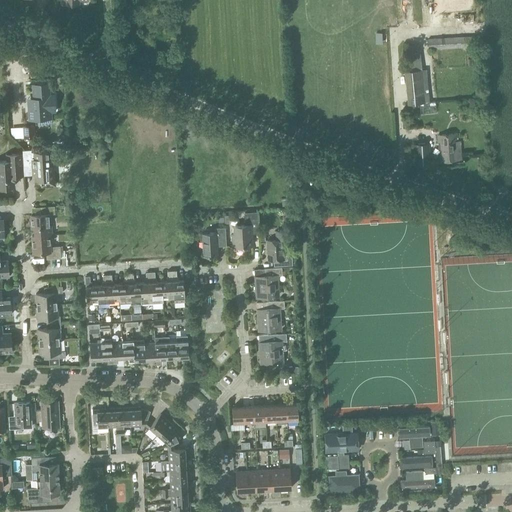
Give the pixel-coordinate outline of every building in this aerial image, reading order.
[(429,49),(481,46),(480,36),(428,39),(429,49)] [(425,103),(422,70),(405,72),(408,104),(425,103)] [(33,99),(29,99),(30,113),(30,117),(35,117),(35,119),(51,118),(51,112),(55,111),(54,95),(49,95),(49,83),(32,85),(33,99)] [(25,138),(35,138),(35,125),(25,126),(25,138)] [(20,126),(8,126),(9,137),(20,137),(20,126)] [(457,141),(456,133),(437,135),(439,161),(458,160),(458,159),(461,159),(459,141),(457,141)] [(416,165),(430,165),(430,143),(416,144),(416,165)] [(23,150),(22,150),(23,168),(31,167),(31,171),(31,175),(35,175),(35,182),(41,181),(45,181),(45,186),(54,186),(53,173),(50,174),(50,166),(49,159),(47,159),(47,152),(39,152),(31,152),(31,150),(23,150)] [(0,187),(14,187),(14,181),(11,179),(13,176),(22,176),(21,154),(11,155),(11,161),(0,161),(0,187)] [(290,196),(282,197),(283,205),(291,205),(290,200),(295,200),(295,196),(290,196)] [(54,207),(41,208),(42,215),(30,216),(30,219),(28,220),(29,226),(31,226),(31,229),(33,229),(48,228),(47,215),(54,214),(54,207)] [(235,234),(233,234),(233,247),(253,245),(252,234),(259,233),(258,212),(244,213),(245,221),(244,221),(244,225),(234,226),(235,234)] [(204,255),(218,254),(217,246),(227,245),(225,227),(216,228),(216,233),(202,234),(204,255)] [(48,228),(33,229),(33,237),(32,237),(32,253),(45,253),(46,260),(59,259),(58,253),(58,248),(49,249),(48,237),(51,237),(51,228),(48,228)] [(289,253),(284,253),(283,246),(291,246),(290,230),(276,231),(277,239),(267,240),(269,260),(274,260),(274,267),(283,267),(290,266),(289,253)] [(284,274),(283,267),(264,268),(265,275),(255,276),(256,297),(280,296),(279,274),(284,274)] [(172,271),(173,297),(185,296),(184,279),(178,280),(178,276),(176,276),(176,270),(172,271)] [(163,297),(173,297),(172,271),(167,271),(167,277),(166,277),(166,281),(162,281),(163,297)] [(142,305),(152,304),(150,272),(145,272),(146,278),(145,278),(145,282),(140,282),(142,299),(142,305)] [(163,297),(162,281),(156,281),(156,277),(155,278),(154,272),(150,272),(152,304),(163,303),(163,297)] [(131,303),(131,299),(129,273),(124,274),(124,280),(123,280),(123,283),(118,284),(120,300),(120,304),(131,303)] [(142,299),(140,282),(135,283),(135,279),(133,279),(133,273),(129,273),(131,299),(142,299)] [(98,302),(109,301),(107,275),(102,275),(103,281),(101,281),(102,285),(97,285),(98,302)] [(120,300),(118,284),(113,284),(113,280),(112,280),(111,275),(107,275),(109,301),(120,300)] [(98,302),(97,285),(92,285),(92,283),(91,281),(90,282),(90,276),(85,276),(87,302),(98,302)] [(36,306),(55,305),(55,293),(61,293),(61,287),(43,288),(43,293),(35,294),(36,306)] [(0,290),(0,315),(10,315),(9,298),(1,299),(1,291),(0,290)] [(266,308),(257,309),(258,330),(282,329),(281,308),(285,307),(284,301),(266,302),(266,308)] [(60,317),(56,317),(55,305),(36,306),(37,319),(46,318),(46,324),(60,323),(60,317)] [(58,341),(57,329),(60,328),(60,323),(46,324),(47,329),(38,330),(38,342),(58,341)] [(3,334),(3,326),(0,325),(0,353),(13,352),(12,343),(11,343),(11,333),(3,334)] [(269,341),(258,342),(260,363),(284,362),(283,340),(286,340),(286,334),(268,335),(269,341)] [(134,343),(134,340),(122,341),(123,357),(129,357),(129,361),(131,360),(133,362),(135,362),(135,360),(134,360),(134,343)] [(176,341),(178,357),(189,356),(188,340),(176,341)] [(58,341),(38,342),(39,354),(48,353),(48,359),(65,358),(64,351),(59,351),(58,341)] [(111,364),(113,363),(112,341),(100,342),(102,359),(107,358),(108,362),(110,362),(111,364)] [(118,357),(123,357),(122,341),(112,341),(113,363),(115,363),(116,362),(118,361),(118,357)] [(156,359),(167,358),(166,341),(155,342),(156,359)] [(167,358),(178,357),(176,341),(166,341),(167,358)] [(91,359),(102,359),(100,342),(90,343),(91,359)] [(146,359),(156,359),(155,342),(145,343),(146,359)] [(135,360),(146,359),(145,343),(134,343),(134,360),(135,360)] [(59,426),(58,401),(40,402),(41,410),(35,410),(36,420),(41,420),(42,427),(59,426)] [(9,428),(18,427),(18,424),(31,423),(29,403),(14,404),(15,416),(8,417),(9,428)] [(277,422),(287,421),(286,404),(276,405),(277,422)] [(286,404),(287,421),(298,421),(297,404),(286,404)] [(266,422),(277,422),(276,405),(265,406),(266,422)] [(244,424),(256,423),(255,406),(243,407),(244,424)] [(256,423),(266,422),(265,406),(255,406),(256,423)] [(118,408),(120,435),(124,435),(123,426),(130,426),(129,407),(118,408)] [(145,425),(147,420),(141,420),(140,407),(129,407),(130,426),(145,425)] [(232,424),(244,424),(243,407),(231,408),(232,424)] [(98,428),(109,427),(108,408),(92,409),(93,425),(97,425),(98,428)] [(118,408),(108,408),(109,427),(115,427),(116,435),(120,435),(118,408)] [(156,435),(169,421),(161,414),(152,424),(147,420),(145,425),(156,435)] [(167,445),(183,437),(180,431),(177,428),(169,421),(156,435),(167,445)] [(430,426),(399,427),(399,438),(431,436),(430,426)] [(355,427),(326,429),(327,447),(356,445),(355,427)] [(434,440),(423,441),(423,449),(435,448),(434,446),(434,440)] [(168,460),(187,459),(186,448),(173,448),(173,443),(172,442),(167,445),(168,460)] [(435,448),(423,449),(423,453),(435,453),(435,466),(436,466),(441,466),(441,464),(440,446),(434,446),(435,448)] [(289,450),(279,450),(279,459),(289,458),(289,450)] [(400,457),(400,467),(433,466),(432,455),(400,457)] [(39,479),(59,478),(58,463),(49,464),(49,456),(32,457),(32,464),(26,465),(28,480),(39,479)] [(10,458),(0,459),(1,464),(0,464),(0,488),(2,488),(1,476),(11,475),(10,458)] [(338,458),(326,459),(327,467),(338,466),(338,458)] [(169,471),(188,470),(187,459),(168,460),(168,467),(169,471)] [(150,467),(149,476),(158,476),(158,467),(150,467)] [(281,469),(282,488),(291,488),(290,468),(281,469)] [(264,489),(273,489),(272,469),(263,470),(264,489)] [(273,489),(282,488),(281,469),(272,469),(273,489)] [(169,481),(188,480),(188,470),(169,471),(169,474),(169,481)] [(254,490),(264,489),(263,470),(253,471),(254,490)] [(329,472),(330,489),(359,487),(357,470),(329,472)] [(236,491),(245,491),(244,471),(235,472),(236,491)] [(245,491),(254,490),(253,471),(244,471),(245,491)] [(404,475),(404,487),(434,486),(434,474),(404,475)] [(59,478),(39,479),(40,487),(27,488),(28,502),(47,501),(47,494),(60,493),(59,478)] [(170,492),(189,491),(188,480),(169,481),(170,492)] [(171,503),(189,502),(189,491),(170,492),(171,503)] [(171,511),(189,511),(189,502),(171,503),(171,511)]
